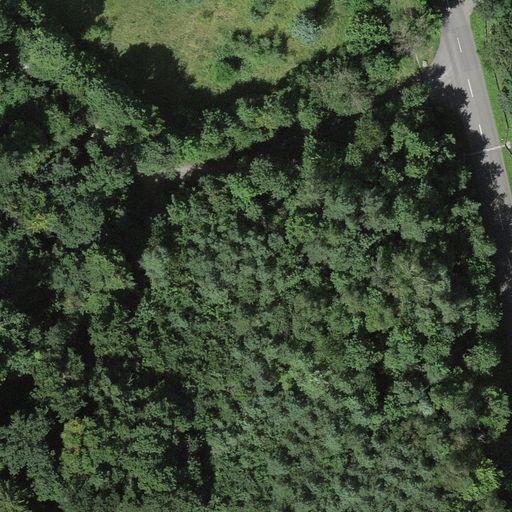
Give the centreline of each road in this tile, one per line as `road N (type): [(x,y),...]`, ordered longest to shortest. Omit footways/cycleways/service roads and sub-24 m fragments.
road 1 (track): [(469,83),(241,168),(196,177),(146,167),(0,45)]
road 2 (secondary): [(448,0),(511,278)]
